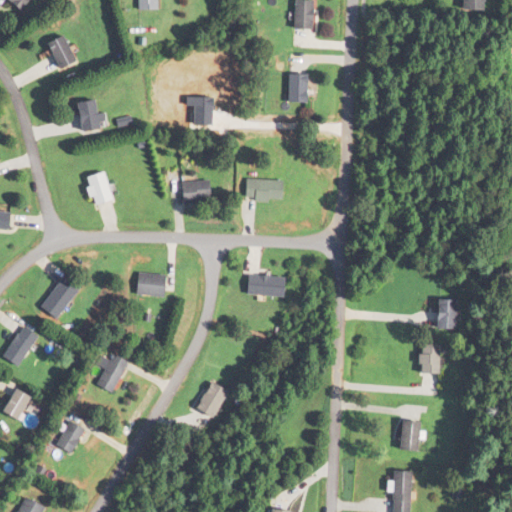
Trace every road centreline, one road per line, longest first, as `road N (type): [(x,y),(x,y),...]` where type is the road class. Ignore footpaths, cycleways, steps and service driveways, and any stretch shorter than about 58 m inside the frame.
road 1 (residential): [(335,511),(353,0)]
road 2 (residential): [(0,286),(61,237),(341,241)]
road 3 (residential): [(216,240),(201,344),(94,511)]
road 4 (residential): [(61,237),(0,61)]
